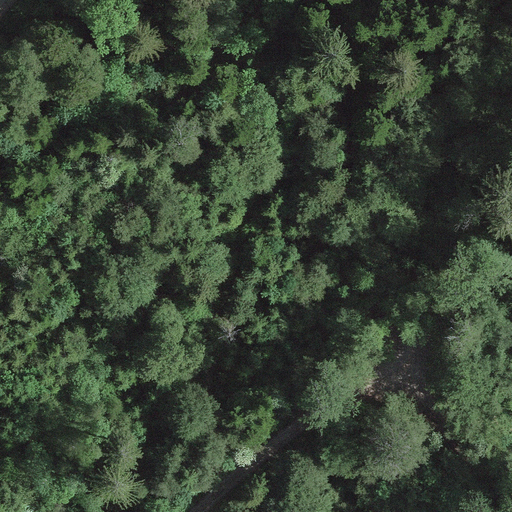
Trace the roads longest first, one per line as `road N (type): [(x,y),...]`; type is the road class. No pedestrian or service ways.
road 1 (track): [(200,511),(254,457),(400,361),(511,270)]
road 2 (track): [(400,361),(511,510)]
